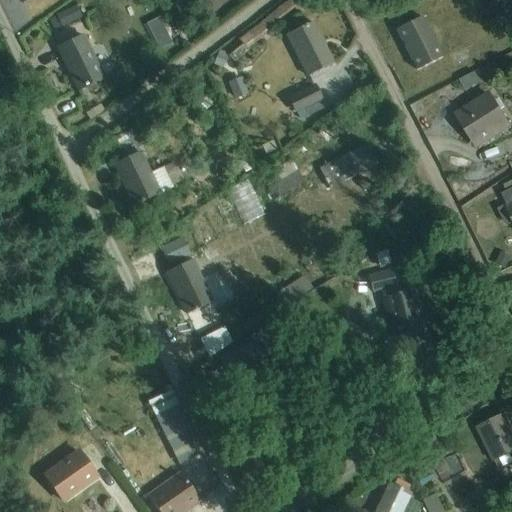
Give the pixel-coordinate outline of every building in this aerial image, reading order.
[(292,0),(239,39),(247,49),(276,29),(273,25),(306,0),(292,0)] [(55,16),(49,22),(54,32),(81,19),(76,7),(55,16)] [(411,62),(437,48),(422,18),(396,31),(411,62)] [(332,65),(312,24),(286,36),(307,78),(332,65)] [(170,28),(152,29),(153,47),(171,46),(170,28)] [(57,50),(78,92),(103,80),(82,38),(57,50)] [(437,48),(411,62),(417,72),(442,59),(437,48)] [(484,66),(471,73),(477,84),(490,78),(484,66)] [(312,84),(285,99),(293,115),(320,101),(312,84)] [(477,150),(511,128),(489,92),(454,114),(477,150)] [(328,190),(375,167),(364,146),(318,170),(328,190)] [(169,190),(161,174),(151,178),(139,154),(114,166),(134,208),(160,195),(160,194),(169,190)] [(289,159),(270,172),(277,183),(296,171),(289,159)] [(511,188),(504,192),(510,203),(497,210),(505,224),(511,226),(511,188)] [(266,214),(257,192),(239,200),(249,222),(266,214)] [(194,219),(206,242),(242,222),(230,200),(194,219)] [(386,252),(375,256),(379,270),(390,267),(386,252)] [(186,316),(212,304),(192,261),(166,274),(186,316)] [(370,291),(394,286),(392,275),(367,281),(370,291)] [(276,296),(284,307),(311,289),(303,278),(276,296)] [(425,331),(415,290),(381,299),(390,339),(425,331)] [(171,391),(147,402),(178,466),(202,454),(171,391)] [(419,407),(397,420),(408,440),(431,427),(419,407)] [(495,461),(511,452),(511,435),(503,418),(479,429),(495,461)] [(440,433),(404,457),(409,466),(446,442),(440,433)] [(75,452),(42,475),(54,491),(62,503),(81,489),(95,479),(75,452)] [(511,452),(495,461),(500,472),(511,466),(511,452)] [(429,471),(415,479),(421,488),(434,481),(429,471)] [(164,488),(154,509),(156,511),(184,511),(199,502),(180,476),(164,488)] [(444,511),(436,495),(422,501),(426,511),(444,511)]
